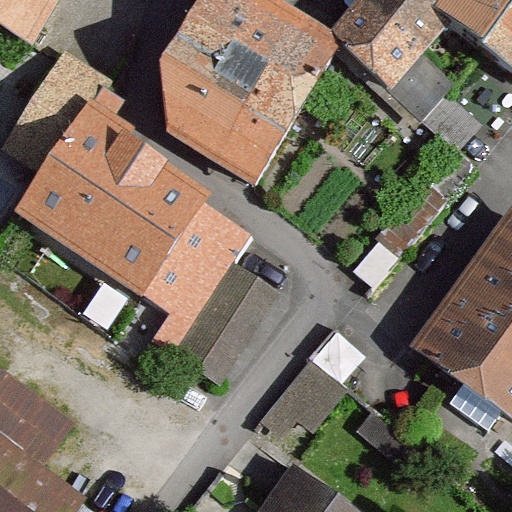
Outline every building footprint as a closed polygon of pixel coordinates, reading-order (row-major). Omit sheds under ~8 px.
[(0,0),(0,38),(22,52),(51,0),(0,0)] [(334,59),(235,0),(211,0),(168,74),(179,139),(258,185),(334,59)] [(417,0),(371,0),(337,45),(387,88),(413,60),(446,22),(417,0)] [(511,0),(417,0),(446,22),(511,71),(511,0)] [(66,60),(8,150),(48,176),(102,92),(106,85),(66,60)] [(413,60),(387,88),(424,120),(449,92),(413,60)] [(48,176),(20,218),(143,299),(203,208),(98,139),(121,104),(102,92),(48,176)] [(254,240),(203,208),(143,299),(174,320),(158,345),(178,358),(234,271),(254,240)] [(511,235),(423,359),(511,423),(511,235)] [(178,358),(219,383),(273,296),(234,271),(178,358)] [(314,367),(266,422),(298,450),(346,395),(314,367)] [(0,511),(82,511),(87,506),(44,473),(77,430),(11,381),(0,372),(0,511)] [(348,511),(296,471),(264,511),(348,511)]
